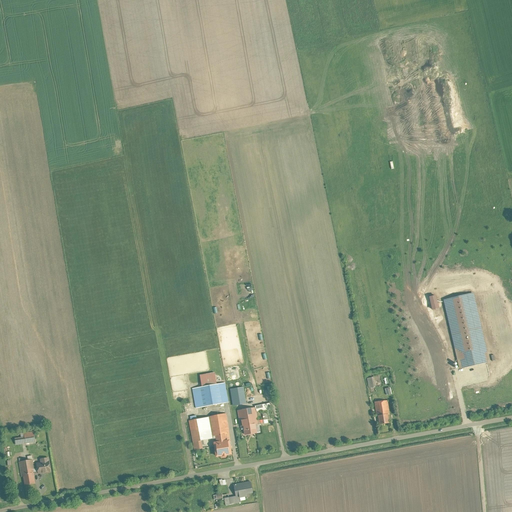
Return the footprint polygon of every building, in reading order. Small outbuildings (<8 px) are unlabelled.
[(490,361),(474,293),(445,300),(461,368),(490,361)] [(439,308),(436,296),(430,297),(434,310),(439,308)] [(194,389),(197,407),(228,402),(225,384),(217,385),(215,373),(202,375),(204,387),(194,389)] [(377,390),(374,377),(368,379),(370,388),(372,388),(372,391),(377,390)] [(232,399),(234,407),(247,404),(243,388),(237,389),(239,397),(232,399)] [(390,423),(388,414),(390,414),(388,401),(375,403),(377,416),(379,416),(381,425),(390,423)] [(255,408),(238,411),(242,430),(244,429),(245,435),(261,432),(260,425),(268,424),(267,419),(258,421),(256,412),(271,409),(270,404),(255,407),(255,408)] [(227,415),(189,421),(195,451),(203,449),(203,447),(214,445),(216,458),(232,455),(229,440),(226,441),(225,435),(231,434),(227,415)] [(25,437),(15,439),(16,446),(36,443),(34,432),(24,433),(25,437)] [(29,461),(20,462),(24,486),(37,484),(35,474),(52,471),(49,458),(40,460),(41,465),(37,466),(37,468),(35,468),(34,460),(33,460),(32,456),(28,457),(29,461)] [(225,498),(226,506),(241,503),(240,498),(248,497),(247,494),(254,493),(252,482),(234,485),(236,496),(225,498)]
